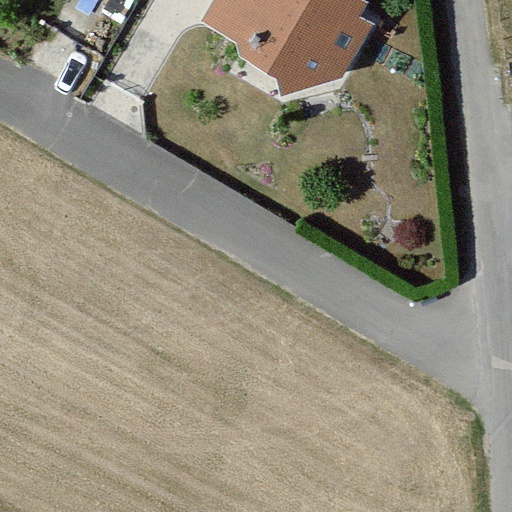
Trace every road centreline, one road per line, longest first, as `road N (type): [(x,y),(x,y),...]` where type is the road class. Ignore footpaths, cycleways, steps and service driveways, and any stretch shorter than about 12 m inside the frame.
road 1 (residential): [(0,90),(409,333),(506,348)]
road 2 (unclassified): [(506,348),(462,0)]
